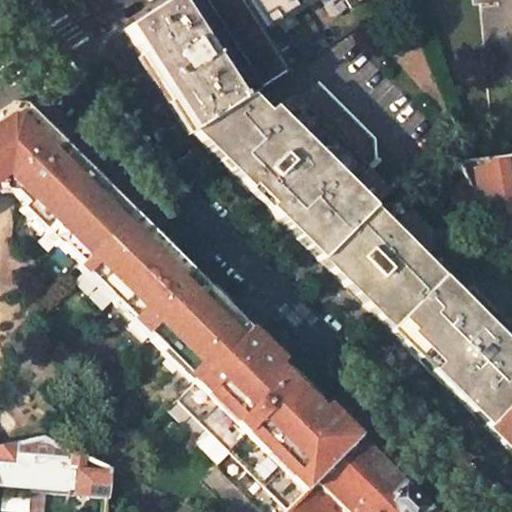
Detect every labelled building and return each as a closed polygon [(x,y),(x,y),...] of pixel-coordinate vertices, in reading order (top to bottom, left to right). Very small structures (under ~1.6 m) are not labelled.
[(171,0),(169,0),(123,30),(191,136),(239,105),(171,0)] [(243,0),(208,0),(265,89),(290,73),(271,42),(243,0)] [(400,0),(337,0),(271,42),(290,73),(401,2),(400,0)] [(314,259),(319,264),(323,260),(344,240),(393,191),(379,177),(374,182),(368,175),(354,189),(331,167),(346,152),(345,144),(299,97),(291,98),(274,108),(266,115),(246,130),(244,126),(213,150),(209,153),(231,176),(248,193),(252,188),(270,207),(267,211),(314,259)] [(239,105),(191,136),(209,153),(213,150),(244,126),(246,130),(266,115),(249,99),(239,105)] [(79,265),(129,215),(27,113),(15,200),(22,207),(13,216),(50,254),(59,244),(79,265)] [(372,171),(345,144),(346,152),(331,167),(354,189),(368,175),(372,171)] [(489,163),(459,168),(485,216),(511,213),(511,202),(504,160),(494,162),(489,163)] [(379,177),(372,171),(368,175),(374,182),(379,177)] [(253,197),(267,211),(270,207),(252,188),(248,193),(253,197)] [(460,259),(404,202),(393,191),(344,240),(323,260),(319,264),(344,288),(348,285),(365,302),(361,305),(388,332),(422,298),(443,276),(460,259)] [(511,213),(485,216),(491,227),(496,237),(511,235),(511,213)] [(129,215),(79,265),(116,301),(166,251),(129,215)] [(511,242),(500,244),(511,266),(511,242)] [(116,301),(196,381),(208,369),(237,340),(246,331),(221,306),(207,292),(200,299),(173,272),(180,266),(166,251),(116,301)] [(184,269),(180,266),(173,272),(200,299),(207,292),(184,269)] [(509,342),(443,276),(422,298),(388,332),(454,398),(509,342)] [(344,288),(361,305),(365,302),(348,285),(344,288)] [(175,402),(286,511),(308,489),(314,483),(357,440),(338,422),(324,408),(319,412),(310,404),(308,407),(280,379),(283,376),(274,367),(279,363),(246,331),(237,340),(208,369),(196,381),(184,393),(175,402)] [(511,345),(509,342),(454,398),(511,454),(511,345)] [(29,438),(29,488),(29,493),(105,500),(109,470),(37,436),(29,438)] [(0,481),(4,482),(7,487),(29,488),(29,438),(0,444),(0,481)] [(428,511),(357,440),(314,483),(343,511),(428,511)] [(343,511),(314,483),(308,489),(286,511),(285,511),(343,511)]
